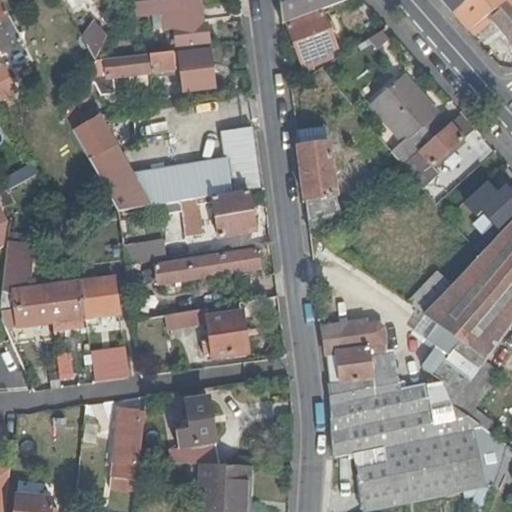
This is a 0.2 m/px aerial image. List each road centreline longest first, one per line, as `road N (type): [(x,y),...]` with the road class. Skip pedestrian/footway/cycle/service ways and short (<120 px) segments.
road 1 (residential): [(262,0),(307,355)]
road 2 (residential): [(307,355),(7,405),(0,388)]
road 3 (residential): [(307,355),(314,413),(309,511)]
road 4 (residential): [(506,106),(410,0)]
